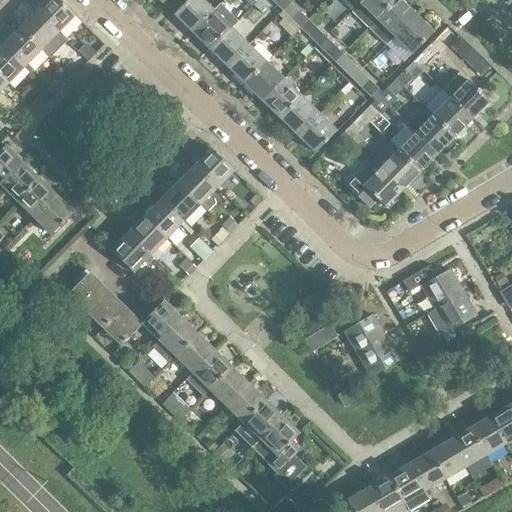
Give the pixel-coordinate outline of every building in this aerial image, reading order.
[(76,17),(58,0),(48,0),(37,12),(59,34),(76,17)] [(193,33),(213,12),(201,0),(190,0),(175,16),(193,33)] [(263,0),(259,0),(254,6),(263,15),(271,7),(263,0)] [(283,12),(291,4),(286,0),(277,0),(274,3),(283,12)] [(363,0),(339,0),(352,12),(363,0)] [(398,0),(363,0),(352,12),(370,29),(398,0)] [(417,17),(399,0),(398,0),(370,29),(388,46),(396,38),(417,17)] [(291,20),(299,12),(291,4),(283,12),(291,20)] [(210,50),(231,29),(238,22),(220,5),(213,12),(193,33),(210,50)] [(59,34),(37,12),(20,30),(42,51),(59,34)] [(308,21),(299,12),(291,20),(301,29),(308,21)] [(434,34),(417,17),(396,38),(413,55),(434,34)] [(317,30),(308,21),(301,29),(309,38),(317,30)] [(228,68),(249,46),(231,29),(210,50),(228,68)] [(42,51),(20,30),(3,47),(25,68),(42,51)] [(318,46),(326,38),(317,30),(309,38),(318,46)] [(327,55),(335,47),(326,38),(318,46),(327,55)] [(86,44),(78,53),(88,62),(96,54),(86,44)] [(246,85),(266,64),(249,46),(228,68),(246,85)] [(423,72),(441,55),(432,46),(414,63),(423,72)] [(25,68),(3,47),(0,50),(0,75),(10,85),(25,68)] [(336,64),(344,56),(335,47),(327,55),(336,64)] [(352,64),(344,56),(336,64),(344,72),(352,64)] [(71,62),(62,71),(65,74),(71,80),(80,71),(71,62)] [(263,102),(284,81),(266,64),(246,85),(263,102)] [(362,73),(352,64),(344,72),(354,81),(362,73)] [(414,79),(406,71),(397,81),(405,88),(414,79)] [(362,89),(369,81),(362,73),(354,81),(362,89)] [(460,73),(443,91),(451,99),(472,120),(490,102),(487,100),(488,97),(481,94),(460,73)] [(65,74),(57,82),(64,89),(72,80),(71,80),(65,74)] [(0,94),(10,85),(0,75),(0,94)] [(281,120),(302,98),(284,81),(263,102),(281,120)] [(379,90),(369,81),(362,89),(371,98),(379,90)] [(396,98),(405,88),(397,81),(388,90),(396,98)] [(57,82),(48,91),(55,97),(64,89),(57,82)] [(40,95),(31,104),(39,112),(48,103),(40,95)] [(299,137),(319,116),(302,98),(281,120),(299,137)] [(451,99),(434,117),(455,138),(472,120),(451,99)] [(30,105),(21,113),(29,122),(38,114),(30,105)] [(371,107),(362,116),(370,124),(379,115),(371,107)] [(427,110),(409,127),(438,155),(455,138),(434,117),(427,110)] [(337,133),(319,116),(299,137),(316,154),(337,133)] [(354,141),(370,124),(362,116),(345,133),(354,141)] [(409,127),(392,145),(420,173),(438,155),(409,127)] [(355,142),(354,141),(345,133),(328,151),(338,160),(355,142)] [(391,143),(373,161),(403,190),(420,173),(392,145),(391,143)] [(0,187),(23,164),(6,148),(0,154),(0,187)] [(211,150),(194,168),(217,189),(233,172),(211,150)] [(353,181),(347,187),(369,208),(377,200),(380,207),(383,205),(386,208),(403,190),(373,161),(353,181)] [(40,181),(23,164),(0,187),(0,201),(1,202),(9,193),(19,203),(40,181)] [(194,168),(178,184),(200,206),(208,213),(209,211),(221,199),(220,195),(216,191),(217,191),(216,190),(217,189),(194,168)] [(57,197),(40,181),(19,203),(36,219),(57,197)] [(178,184),(162,201),(184,223),(200,206),(178,184)] [(256,194),(249,201),(255,207),(263,200),(256,194)] [(74,214),(57,197),(36,219),(53,236),(74,214)] [(162,201),(146,218),(168,239),(184,223),(162,201)] [(146,218),(129,235),(152,256),(168,239),(146,218)] [(231,219),(222,227),(224,228),(230,234),(238,226),(231,219)] [(222,227),(210,240),(217,247),(230,234),(224,228),(222,227)] [(129,235),(112,253),(134,274),(135,274),(149,259),(153,263),(155,260),(152,256),(129,235)] [(199,239),(190,249),(203,262),(212,252),(199,239)] [(186,259),(179,266),(189,276),(196,268),(186,259)] [(428,268),(403,283),(409,293),(422,286),(422,287),(435,309),(463,293),(450,270),(434,279),(428,268)] [(503,274),(494,278),(499,288),(508,283),(503,274)] [(140,328),(105,293),(87,276),(69,295),(122,346),(140,328)] [(435,309),(427,314),(440,337),(449,332),(477,316),(463,293),(435,309)] [(161,304),(142,324),(143,325),(160,341),(181,319),(164,302),(163,302),(161,304)] [(372,316),(344,332),(358,355),(386,339),(372,316)] [(160,341),(153,348),(170,364),(176,357),(198,335),(181,319),(160,341)] [(475,331),(470,324),(460,330),(464,337),(475,331)] [(331,326),(305,341),(312,353),(338,338),(331,326)] [(198,335),(176,357),(193,374),(215,351),(198,335)] [(399,361),(386,339),(358,355),(371,378),(399,361)] [(122,348),(114,355),(122,363),(129,355),(122,348)] [(193,374),(188,379),(193,384),(197,384),(207,393),(210,390),(232,368),(215,351),(193,374)] [(232,368),(210,390),(227,406),(249,384),(232,368)] [(147,370),(137,381),(145,389),(147,387),(155,378),(147,370)] [(155,378),(147,387),(158,399),(169,388),(157,377),(155,378)] [(249,384),(227,406),(244,422),(244,423),(265,401),(249,384)] [(357,385),(338,396),(345,409),(364,397),(357,385)] [(173,394),(163,405),(179,422),(190,411),(173,394)] [(244,422),(235,431),(252,448),(261,439),(282,417),(265,401),(244,423),(244,422)] [(511,440),(511,406),(511,405),(490,417),(506,444),(511,440)] [(261,439),(252,448),(278,473),(274,477),(286,489),(306,467),(295,456),(300,451),(291,442),(300,434),(282,417),(261,439)] [(506,444),(490,417),(470,429),(486,456),(506,444)] [(486,456),(470,429),(450,441),(466,468),(486,456)] [(210,440),(205,445),(213,452),(218,447),(210,440)] [(466,468),(450,441),(429,453),(445,480),(466,468)] [(223,444),(214,453),(224,463),(233,454),(223,444)] [(445,480),(429,453),(409,465),(425,492),(445,480)] [(425,492),(409,465),(389,477),(405,504),(409,511),(410,511),(430,500),(425,492)] [(390,511),(405,504),(389,477),(368,489),(382,511),(390,511)] [(382,511),(368,489),(348,501),(354,511),(382,511)] [(467,493),(457,499),(462,508),(472,502),(467,493)] [(294,511),(282,500),(274,509),(277,511),(294,511)]
